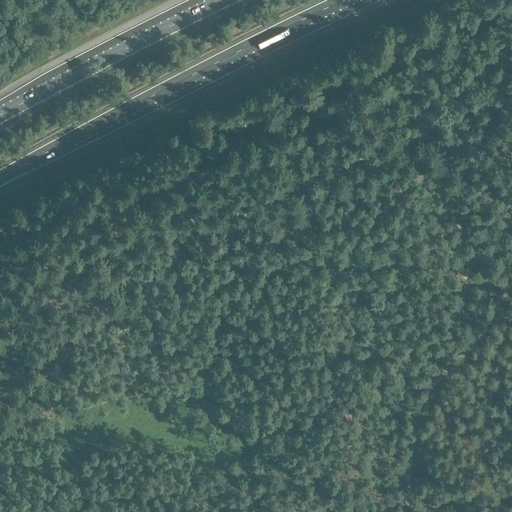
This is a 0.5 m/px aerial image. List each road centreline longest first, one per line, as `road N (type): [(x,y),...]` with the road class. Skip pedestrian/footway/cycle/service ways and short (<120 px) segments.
road 1 (track): [(511,282),(462,278),(447,152),(424,133),(333,170),(273,217),(141,221),(80,260),(0,278)]
road 2 (motorway): [(0,177),(344,0)]
road 3 (track): [(511,286),(420,406),(406,511)]
road 4 (motorway): [(225,0),(0,115)]
